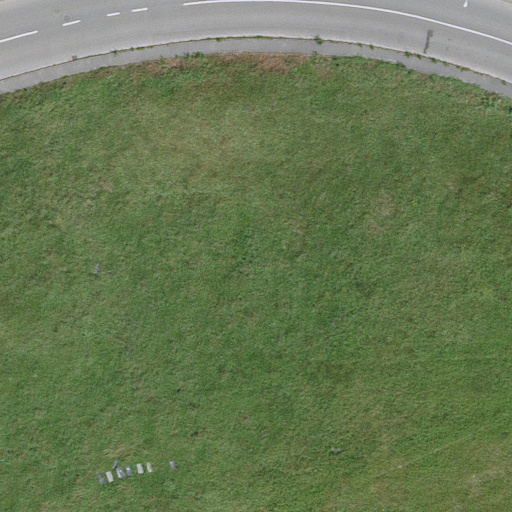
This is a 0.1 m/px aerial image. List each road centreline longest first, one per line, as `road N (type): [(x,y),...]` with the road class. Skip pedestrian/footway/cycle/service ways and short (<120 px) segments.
road 1 (unclassified): [(221,0),(55,24),(0,41)]
road 2 (unclassified): [(511,39),(329,0)]
